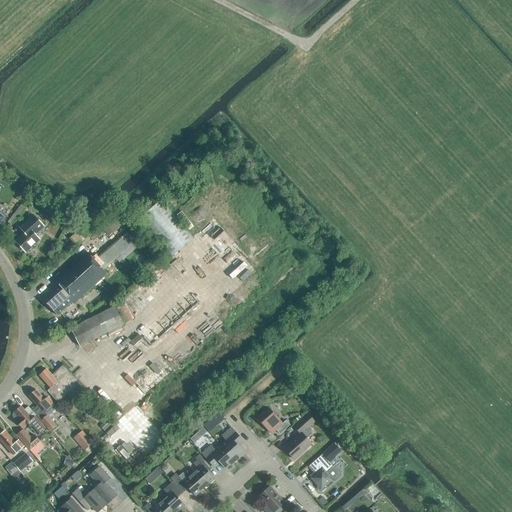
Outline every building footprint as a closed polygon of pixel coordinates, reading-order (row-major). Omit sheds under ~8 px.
[(193,238),(161,200),(138,219),(170,258),(193,238)] [(25,253),(39,240),(34,235),(43,227),(32,216),(19,228),(24,233),(15,242),(25,253)] [(105,228),(111,235),(124,223),(118,216),(105,228)] [(74,245),(83,237),(78,231),(68,239),(74,245)] [(117,264),(123,260),(120,256),(136,243),(126,232),(93,261),(85,251),(53,280),(59,286),(42,300),(56,316),(70,303),(71,305),(106,275),(103,271),(114,261),(117,264)] [(213,271),(221,280),(226,276),(219,266),(213,271)] [(97,346),(95,339),(133,320),(124,302),(70,330),(79,347),(82,346),(85,352),(97,346)] [(145,318),(154,309),(150,306),(141,315),(145,318)] [(75,320),(82,313),(79,308),(71,316),(75,320)] [(134,345),(144,340),(141,335),(131,340),(134,345)] [(161,360),(174,374),(177,371),(165,358),(161,360)] [(86,390),(63,364),(51,376),(46,369),(39,376),(50,388),(47,392),(57,403),(66,394),(73,402),(86,390)] [(44,400),(35,390),(28,396),(43,413),(53,404),(47,398),(44,400)] [(120,409),(113,402),(105,409),(109,412),(108,413),(111,417),(120,409)] [(31,420),(20,407),(13,413),(16,416),(14,418),(17,421),(16,422),(21,429),(27,424),(37,436),(44,429),(34,417),(31,420)] [(282,424),(267,408),(268,410),(264,414),(263,412),(257,418),(256,417),(256,418),(271,434),(275,430),(279,435),(290,426),(285,421),(282,424)] [(216,426),(224,420),(218,413),(210,420),(216,426)] [(50,432),(56,427),(46,415),(40,421),(50,432)] [(294,460),(311,445),(306,439),(312,434),(307,428),(313,422),(308,416),(294,428),(299,434),(283,448),(294,460)] [(99,427),(104,432),(110,426),(105,421),(99,427)] [(202,438),(207,433),(203,428),(198,433),(202,438)] [(220,446),(234,461),(243,453),(236,445),(242,440),(231,428),(221,436),(226,441),(220,446)] [(29,438),(22,430),(16,435),(33,454),(42,446),(39,442),(40,442),(33,435),(29,438)] [(15,444),(4,431),(0,434),(0,441),(13,456),(23,448),(18,441),(15,444)] [(83,451),(92,443),(82,431),(73,439),(83,451)] [(194,444),(199,439),(195,435),(190,440),(194,444)] [(224,470),(234,461),(220,446),(215,451),(210,446),(201,455),(212,467),(218,462),(224,470)] [(333,469),(333,468),(326,461),(334,454),(329,449),(309,466),(316,473),(310,478),(317,486),(317,489),(319,491),(322,491),(324,489),(324,486),(332,479),(337,474),(333,469)] [(12,464),(18,471),(19,473),(32,463),(25,454),(13,464),(12,464)] [(192,474),(204,488),(213,480),(205,470),(209,466),(199,455),(195,459),(196,461),(193,464),(198,469),(192,474)] [(63,465),(71,467),(73,461),(65,459),(63,465)] [(12,464),(13,464),(12,462),(4,468),(5,469),(11,477),(18,471),(12,464)] [(93,490),(107,505),(116,496),(105,483),(109,479),(99,467),(90,475),(98,485),(93,490)] [(78,471),(72,476),(76,481),(82,477),(78,471)] [(204,488),(192,474),(183,483),(175,474),(170,479),(172,482),(180,492),(186,487),(194,496),(204,488)] [(149,485),(154,481),(149,475),(144,480),(149,485)] [(175,497),(180,492),(172,482),(163,490),(168,496),(162,501),(171,511),(176,511),(183,506),(175,497)] [(374,497),(380,491),(373,484),(367,489),(374,497)] [(61,497),(66,493),(61,487),(56,491),(61,497)] [(266,511),(273,511),(284,503),(269,487),(258,497),(267,507),(264,509),(266,511)] [(98,511),(107,505),(93,490),(88,495),(84,490),(82,493),(78,488),(72,494),(87,511),(91,507),(95,511),(98,511)] [(82,511),(71,499),(61,507),(65,511),(82,511)] [(171,511),(162,501),(153,509),(148,504),(144,508),(147,511),(171,511)]
